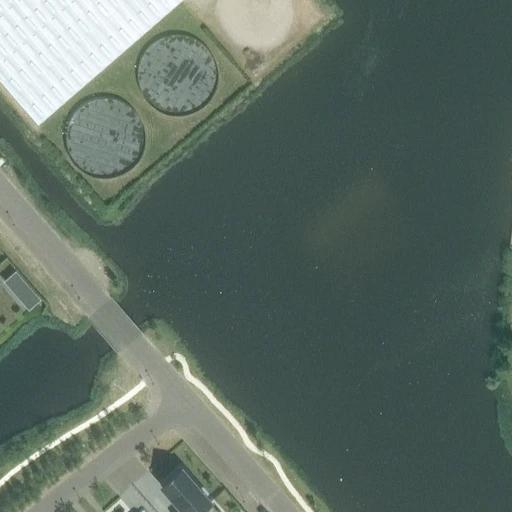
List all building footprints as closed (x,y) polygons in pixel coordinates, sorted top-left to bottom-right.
[(0,0),(0,83),(38,128),(183,4),(187,0),(0,0)] [(192,37),(179,33),(165,34),(152,40),(142,49),(136,61),(133,74),(135,87),(141,99),(150,109),(163,115),(177,117),(191,114),(203,107),(211,96),(216,83),(217,69),(212,55),(204,44),(192,37)] [(120,98),(107,95),(93,96),(80,102),(70,111),(64,123),(61,136),(63,149),(69,161),(79,171),(91,177),(105,179),(119,176),(131,168),(140,158),(144,144),(145,130),(140,117),(132,106),(120,98)] [(29,310),(42,299),(17,270),(4,281),(29,310)] [(177,511),(213,511),(216,510),(181,470),(161,487),(181,509),(177,511)]
